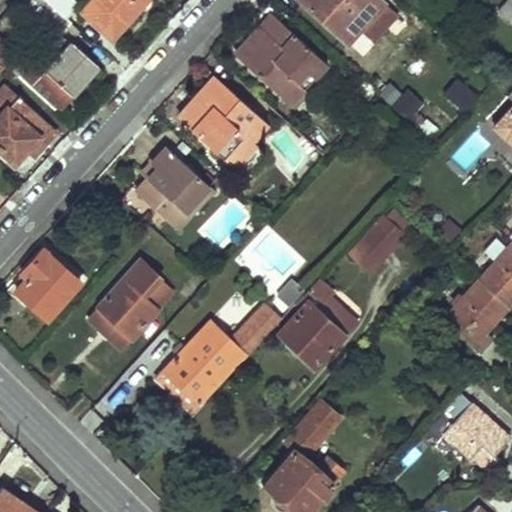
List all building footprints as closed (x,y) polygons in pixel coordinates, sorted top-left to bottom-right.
[(47,0),(21,0),(59,34),(71,21),(67,18),(47,0)] [(47,0),(67,18),(78,6),(72,0),(47,0)] [(92,0),(83,11),(111,37),(124,22),(122,20),(136,4),(132,0),(92,0)] [(382,1),(380,0),(299,0),(344,41),(358,26),(371,38),(393,14),(380,2),(382,1)] [(511,0),(507,0),(497,11),(511,24),(511,0)] [(245,40),(233,52),(282,97),(297,81),(303,87),(326,64),(270,12),(257,26),(260,29),(248,43),(245,40)] [(59,34),(38,58),(49,68),(70,45),(59,34)] [(49,68),(46,71),(70,93),(96,65),(72,42),(70,45),(49,68)] [(49,68),(38,58),(36,57),(19,76),(55,110),(70,93),(46,71),(49,68)] [(200,101),(183,119),(229,162),(251,138),(266,123),(215,75),(195,97),(200,101)] [(463,110),(478,92),(457,75),(441,93),(463,110)] [(390,78),(380,92),(411,114),(421,99),(390,78)] [(0,102),(5,107),(0,111),(0,149),(11,160),(35,135),(42,141),(53,130),(3,85),(0,87),(0,102)] [(511,89),(507,96),(511,100),(511,105),(493,127),(511,144),(511,89)] [(251,138),(229,162),(233,165),(255,142),(251,138)] [(146,178),(136,189),(177,226),(188,214),(183,210),(209,183),(165,144),(150,160),(156,167),(146,178)] [(150,160),(140,172),(146,178),(156,167),(150,160)] [(209,183),(183,210),(188,214),(213,186),(209,183)] [(385,214),(353,248),(371,267),(413,222),(406,215),(402,219),(396,215),(392,220),(385,214)] [(497,240),(485,254),(494,262),(506,249),(497,240)] [(494,262),(479,279),(508,305),(511,300),(511,241),(506,249),(494,262)] [(25,277),(13,289),(45,317),(77,281),(40,248),(19,272),(25,277)] [(138,260),(97,305),(113,321),(104,332),(120,347),(172,291),(138,260)] [(303,302),(276,330),(313,366),(348,329),(321,302),(331,291),(336,286),(321,272),(298,297),(303,302)] [(479,279),(444,318),(480,350),(491,338),(484,332),(508,305),(479,279)] [(359,317),(331,291),(321,302),(348,329),(359,317)] [(97,305),(86,317),(104,332),(113,321),(97,305)] [(206,318),(162,367),(198,399),(242,351),(206,318)] [(162,367),(153,376),(189,409),(198,399),(162,367)] [(459,394),(429,428),(437,436),(441,432),(467,456),(470,454),(488,472),(499,460),(493,455),(510,436),(472,403),(470,404),(459,394)] [(293,448),(264,482),(299,511),(305,511),(342,470),(325,456),(316,468),(304,457),(339,417),(320,401),(285,441),(293,448)] [(39,511),(0,484),(0,511),(39,511)] [(487,511),(476,502),(466,511),(487,511)]
